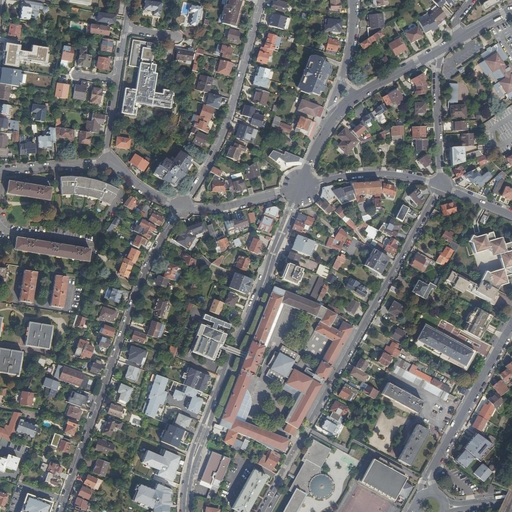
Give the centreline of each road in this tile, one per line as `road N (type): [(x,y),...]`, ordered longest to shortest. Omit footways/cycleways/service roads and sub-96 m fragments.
road 1 (residential): [(260,511),(440,185)]
road 2 (secondary): [(185,511),(198,444),(299,186)]
road 3 (residential): [(60,511),(140,281),(181,206)]
road 4 (residential): [(181,206),(215,149),(264,0)]
road 5 (secondary): [(431,468),(511,324)]
road 6 (residential): [(299,186),(353,172),(440,185)]
road 7 (residential): [(440,185),(439,62)]
road 8 (residential): [(181,206),(213,209),(299,186)]
